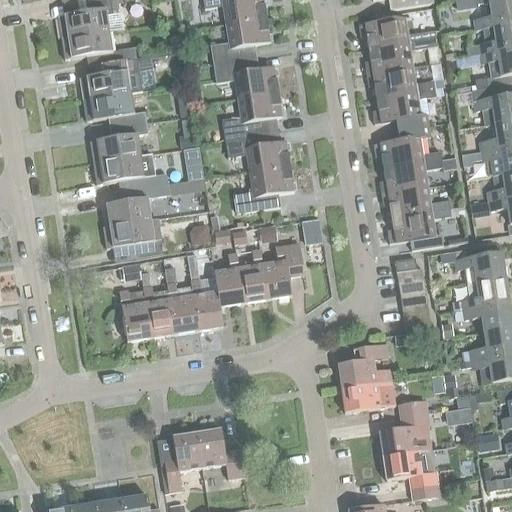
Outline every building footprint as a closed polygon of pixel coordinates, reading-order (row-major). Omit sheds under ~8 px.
[(117,0),(115,1),(85,5),(87,16),(63,20),(66,41),(107,34),(104,13),(110,12),(118,11),(117,0)] [(245,0),(200,0),(203,14),(222,11),(225,29),(266,23),(262,0),(246,0),(245,0)] [(371,0),(372,4),(387,1),(389,13),(433,6),(432,0),(371,0)] [(511,1),(507,2),(506,0),(468,0),(469,6),(476,5),(477,7),(488,5),(491,22),(473,25),(474,34),(481,33),(511,28),(511,1)] [(266,23),(225,29),(227,47),(210,50),(213,69),(256,62),(254,50),(269,48),(266,23)] [(365,39),(368,54),(435,44),(434,35),(425,37),(407,40),(404,23),(357,30),(359,40),(365,39)] [(511,28),(481,33),(483,48),(465,51),(467,61),(511,54),(511,28)] [(107,34),(66,41),(70,62),(93,58),(95,69),(108,67),(136,63),(135,52),(117,54),(110,55),(107,34)] [(365,79),(412,72),(410,55),(436,51),(435,44),(368,54),(370,69),(364,70),(365,79)] [(511,54),(467,61),(468,70),(487,67),(489,81),(474,83),(475,93),(476,95),(511,89),(511,54)] [(136,63),(108,67),(109,78),(79,82),(82,103),(130,96),(142,94),(139,73),(149,72),(148,62),(136,63)] [(234,84),(237,103),(277,97),(273,71),(257,74),(256,62),(213,69),(215,87),(234,84)] [(415,89),(412,72),(365,79),(367,89),(373,88),(375,102),(434,93),(434,94),(443,92),(442,85),(415,89)] [(494,128),(511,125),(511,89),(476,95),(475,93),(470,94),(474,116),(481,115),(483,130),(494,128)] [(395,125),(396,135),(427,130),(426,119),(420,120),(417,103),(435,101),(434,94),(434,93),(375,102),(378,117),(371,118),(373,128),(395,125)] [(133,118),(130,96),(82,103),(86,125),(116,120),(117,131),(145,127),(152,126),(150,115),(133,118)] [(281,122),(277,97),(237,103),(239,121),(222,124),(225,143),(268,136),(266,124),(281,122)] [(180,121),(194,119),(192,107),(179,109),(180,121)] [(478,147),(480,157),(511,151),(511,125),(494,128),(496,144),(478,147)] [(145,127),(117,131),(119,142),(89,147),(93,167),(140,160),(137,139),(147,138),(145,127)] [(427,130),(396,135),(398,145),(373,149),(374,160),(381,159),(383,173),(440,164),(439,156),(422,159),(420,143),(429,142),(427,130)] [(195,136),(178,139),(180,152),(197,149),(195,136)] [(268,136),(225,143),(228,161),(246,159),(249,177),(290,170),(286,147),(270,149),(268,136)] [(511,176),(511,151),(480,157),(481,165),(481,166),(489,165),(491,180),(511,176)] [(480,157),(461,160),(463,168),(481,165),(480,157)] [(144,181),(140,160),(93,167),(96,189),(125,184),(127,195),(166,189),(166,187),(172,186),(171,177),(144,181)] [(453,162),(440,164),(442,172),(442,174),(455,172),(453,162)] [(442,172),(440,164),(383,173),(386,189),(379,190),(381,199),(427,192),(425,174),(442,172)] [(294,196),(290,170),(249,177),(252,195),(234,198),(237,217),(279,210),(278,199),(294,196)] [(201,173),(189,175),(190,183),(203,181),(201,173)] [(488,205),(488,206),(511,202),(511,176),(491,180),(494,195),(477,197),(479,206),(486,205),(488,205)] [(99,210),(102,231),(150,223),(146,202),(168,199),(166,189),(127,195),(128,205),(99,210)] [(391,222),(448,213),(447,205),(430,207),(427,192),(381,199),(383,208),(388,207),(391,222)] [(511,202),(488,206),(489,215),(507,212),(510,228),(511,228),(511,202)] [(450,220),(448,213),(391,222),(393,237),(387,238),(389,248),(409,244),(411,254),(442,249),(441,238),(435,239),(432,223),(450,220)] [(323,220),(307,223),(312,245),(328,242),(323,220)] [(153,243),(150,223),(102,231),(105,252),(134,247),(136,258),(161,254),(159,242),(153,243)] [(261,246),(276,244),(274,229),(259,231),(261,246)] [(216,248),(230,246),(229,232),(214,234),(216,248)] [(245,234),(232,236),(234,248),(246,246),(245,234)] [(277,266),(262,268),(267,303),(291,299),(288,281),(304,279),(299,248),(274,251),(277,266)] [(242,307),(267,303),(262,268),(260,254),(251,255),(253,270),(238,272),(237,272),(242,307)] [(463,272),(466,288),(505,282),(501,256),(455,264),(456,273),(463,272)] [(219,311),(242,307),(237,272),(238,272),(236,257),(227,259),(229,273),(214,276),(217,296),(219,311)] [(195,258),(186,259),(187,268),(196,266),(195,258)] [(394,276),(395,276),(416,272),(414,261),(393,264),(394,276)] [(124,285),(140,282),(138,268),(121,270),(124,285)] [(421,272),(416,272),(395,276),(397,288),(423,284),(421,272)] [(166,288),(166,294),(168,303),(169,303),(174,338),(198,334),(193,300),(192,300),(190,290),(176,293),(175,287),(174,280),(165,282),(166,288)] [(141,283),(143,294),(145,307),(146,307),(151,341),(174,338),(169,303),(168,303),(166,294),(152,296),(150,282),(141,283)] [(457,316),(462,315),(462,314),(509,307),(505,282),(466,288),(468,303),(455,305),(457,316)] [(193,300),(198,334),(222,330),(219,311),(217,296),(200,298),(198,283),(189,285),(190,290),(192,300),(193,300)] [(423,284),(397,288),(399,300),(425,296),(423,284)] [(126,345),(151,341),(146,307),(145,307),(143,294),(127,297),(127,294),(119,296),(126,345)] [(425,296),(399,300),(401,312),(427,309),(425,296)] [(511,331),(511,326),(509,307),(462,314),(462,315),(463,323),(481,320),(483,336),(511,331)] [(401,312),(403,324),(428,321),(427,309),(401,312)] [(430,333),(428,321),(403,324),(405,337),(430,333)] [(443,341),(453,340),(452,326),(441,328),(443,341)] [(511,331),(483,336),(485,351),(468,354),(470,364),(511,357),(511,331)] [(415,348),(414,337),(394,339),(395,350),(415,348)] [(341,392),(390,385),(388,374),(374,376),(372,363),(386,361),(385,348),(351,353),(353,366),(337,368),(341,392)] [(511,383),(511,357),(470,364),(459,366),(461,373),(471,371),(471,373),(481,371),(483,388),(511,383)] [(453,391),(457,390),(455,377),(443,379),(445,392),(453,391)] [(390,385),(341,392),(344,417),(393,410),(390,385)] [(455,402),(453,391),(445,392),(444,392),(446,403),(455,402)] [(502,432),(511,430),(511,391),(497,394),(499,407),(506,406),(508,421),(501,422),(502,432)] [(467,398),(456,399),(457,410),(468,408),(467,398)] [(399,421),(427,416),(425,404),(398,408),(399,421)] [(429,429),(427,416),(399,421),(401,432),(378,436),(382,460),(418,454),(430,453),(427,430),(429,429)] [(220,433),(196,437),(201,472),(225,468),(227,484),(243,481),(239,454),(224,456),(220,433)] [(498,452),(496,436),(476,439),(479,455),(498,452)] [(201,472),(196,437),(172,441),(176,464),(163,466),(168,497),(182,495),(179,475),(201,472)] [(409,482),(411,492),(437,488),(436,477),(421,479),(418,454),(382,460),(386,485),(409,482)] [(493,484),(493,483),(491,470),(483,471),(485,485),(493,484)] [(511,481),(510,481),(509,481),(493,483),(493,484),(485,485),(486,495),(511,491),(511,481)] [(437,488),(411,492),(413,505),(439,501),(439,497),(466,493),(465,484),(437,488)] [(147,511),(145,497),(120,501),(121,511),(147,511)] [(121,511),(120,501),(95,505),(96,511),(121,511)] [(412,511),(412,503),(394,504),(394,511),(412,511)]
